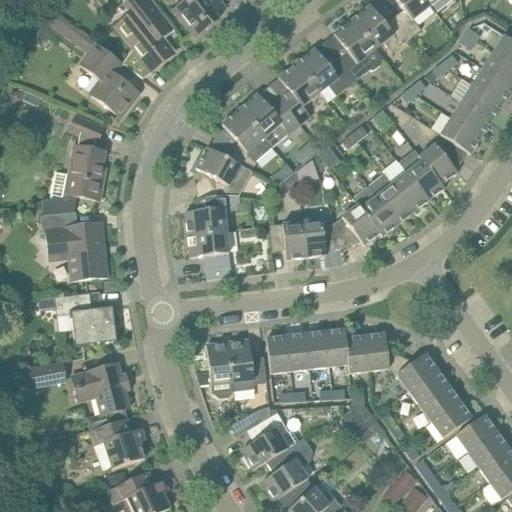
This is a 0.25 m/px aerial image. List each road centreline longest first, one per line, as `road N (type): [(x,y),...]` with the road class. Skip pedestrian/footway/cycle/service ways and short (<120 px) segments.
road 1 (residential): [(307,0),(193,92),(159,142),(142,238),(157,313)]
road 2 (residential): [(157,313),(356,289),(422,258)]
road 3 (residential): [(157,313),(186,431),(226,511)]
road 4 (residential): [(422,258),(511,388)]
road 5 (residential): [(422,258),(479,209),(511,161)]
